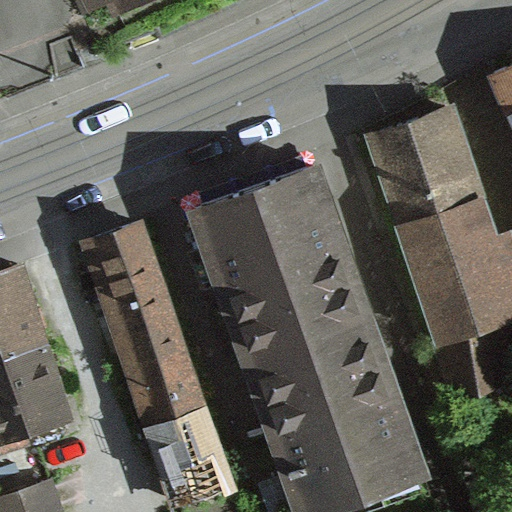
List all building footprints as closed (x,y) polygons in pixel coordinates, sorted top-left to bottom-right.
[(79,0),(89,22),(111,12),(118,28),(178,0),(79,0)] [(511,72),(494,79),(511,124),(511,72)] [(494,242),(450,112),(367,139),(457,407),(508,392),(499,335),(511,330),(511,240),(511,236),(494,242)] [(338,511),(432,480),(322,167),(257,190),(192,214),(297,511),(338,511)] [(231,489),(142,223),(84,243),(173,508),(231,489)] [(0,366),(51,350),(24,266),(0,274),(0,366)] [(0,450),(75,427),(51,350),(0,366),(0,450)] [(0,511),(60,511),(53,487),(0,503),(0,511)]
